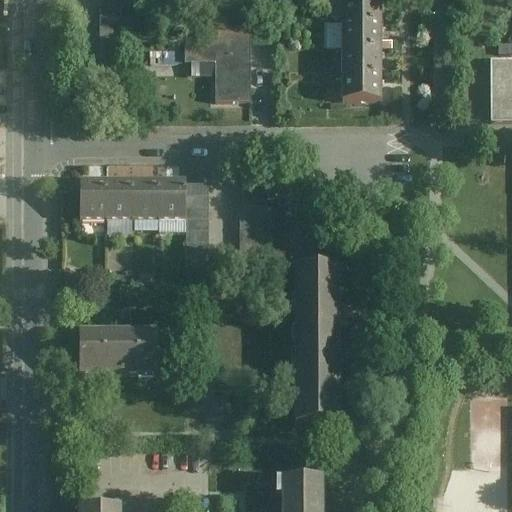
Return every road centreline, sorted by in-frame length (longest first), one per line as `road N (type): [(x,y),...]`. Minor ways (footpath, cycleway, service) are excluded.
road 1 (residential): [(34,511),(38,146)]
road 2 (residential): [(38,146),(380,145)]
road 3 (residential): [(38,146),(37,0)]
